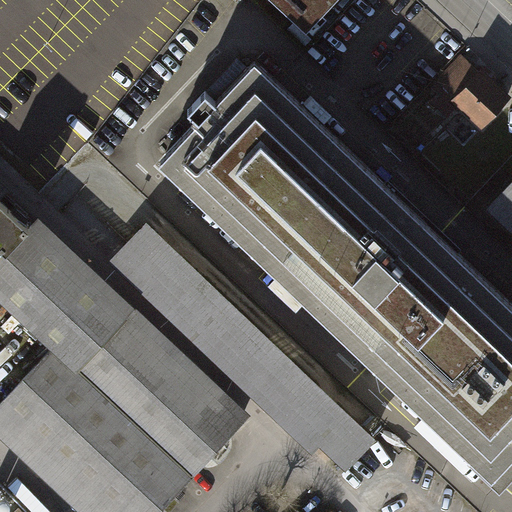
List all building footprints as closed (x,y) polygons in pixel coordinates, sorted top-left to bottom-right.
[(0,0),(0,99),(51,48),(1,0),(0,0)] [(276,0),(306,28),(333,0),(276,0)] [(506,95),(462,54),(438,79),(455,95),(454,96),(481,122),(506,95)] [(511,302),(432,227),(255,59),(159,160),(492,475),(511,453),(511,302)] [(511,181),(489,205),(511,226),(511,181)] [(0,400),(0,438),(79,511),(158,511),(249,416),(39,220),(29,230),(0,203),(0,196),(5,191),(0,186),(0,297),(51,346),(0,400)] [(388,440),(150,216),(108,259),(313,452),(320,445),(353,476),(388,440)]
